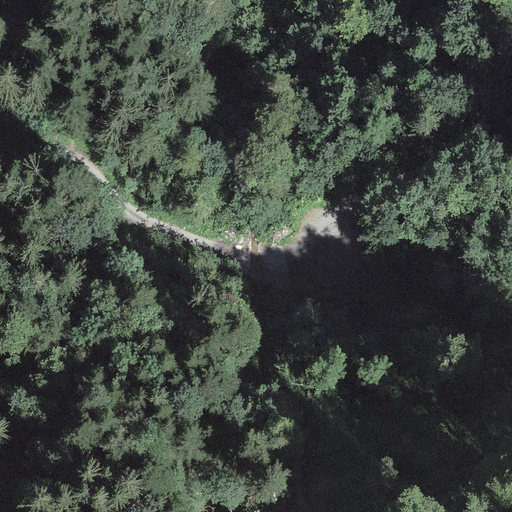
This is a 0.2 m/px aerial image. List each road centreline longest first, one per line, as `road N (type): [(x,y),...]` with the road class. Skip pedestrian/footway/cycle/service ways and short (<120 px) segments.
road 1 (track): [(296,253),(250,262),(183,242),(144,223),(89,162),(59,146),(0,139)]
road 2 (track): [(296,253),(511,113)]
